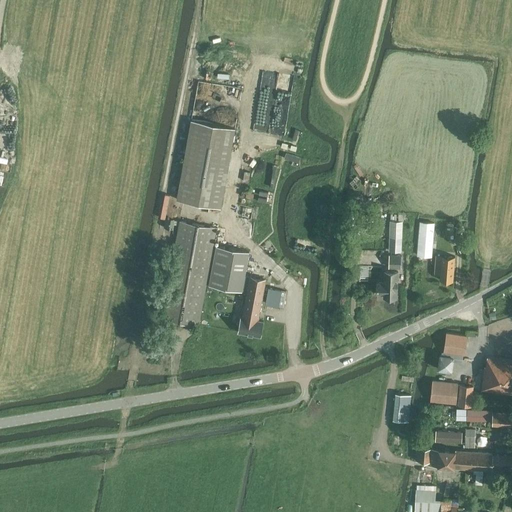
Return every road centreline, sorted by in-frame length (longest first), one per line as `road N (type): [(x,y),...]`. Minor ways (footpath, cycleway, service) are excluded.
road 1 (tertiary): [(511,280),(328,367),(0,426)]
road 2 (track): [(301,373),(293,291),(227,221),(168,207),(201,0)]
road 3 (track): [(168,207),(117,463),(88,472)]
road 4 (track): [(328,367),(323,315),(348,102)]
road 5 (track): [(328,41),(326,94),(336,102),(360,95),(384,0)]
road 6 (track): [(384,342),(396,372),(383,448),(390,458),(449,477)]
